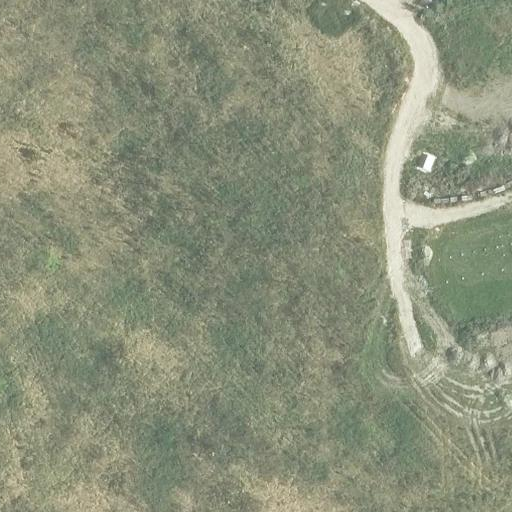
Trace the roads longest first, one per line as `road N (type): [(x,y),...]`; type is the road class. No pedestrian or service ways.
road 1 (residential): [(392,227),(396,146),(429,62),(413,32),(380,0)]
road 2 (residential): [(412,354),(392,227)]
road 3 (residential): [(392,227),(511,199)]
